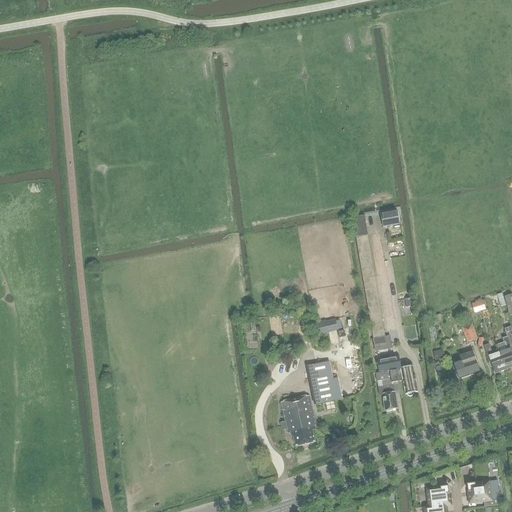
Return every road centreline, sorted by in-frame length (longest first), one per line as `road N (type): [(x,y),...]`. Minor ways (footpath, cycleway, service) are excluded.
road 1 (residential): [(285,487),(511,407)]
road 2 (tertiary): [(291,506),(511,428)]
road 3 (unknown): [(285,487),(263,414),(267,393),(286,377)]
